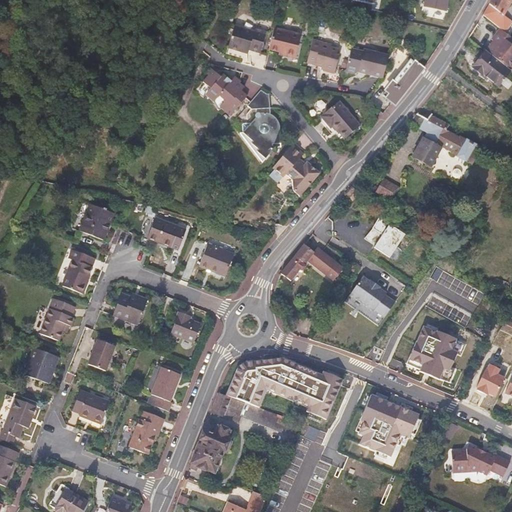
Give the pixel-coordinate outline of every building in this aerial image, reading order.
[(446,0),(424,0),(424,6),(444,11),(446,0)] [(511,1),(511,0),(491,0),(485,12),(499,23),(511,1)] [(260,54),(266,32),(254,29),(254,31),(234,25),(227,49),(247,55),(249,51),(260,54)] [(294,59),(301,34),(274,28),(268,50),(279,53),(278,55),(294,59)] [(491,45),(485,51),(486,51),(510,71),(511,72),(511,71),(511,38),(511,37),(500,29),(491,40),(493,42),(495,43),(493,46),(491,44),(491,45)] [(337,55),(338,49),(331,47),(331,45),(312,39),(306,63),(321,68),(321,69),(323,71),(334,74),(339,55),(337,55)] [(383,79),(388,55),(364,49),(363,52),(351,49),(345,72),(354,74),(358,72),(358,73),(383,79)] [(486,51),(473,68),(483,76),(483,75),(498,87),(501,83),(505,78),(510,71),(486,51)] [(395,105),(423,69),(410,59),(382,95),(395,105)] [(229,117),(247,96),(241,91),(244,87),(239,83),(240,82),(234,76),(231,81),(223,74),(220,78),(211,69),(206,74),(208,76),(202,82),(204,84),(198,91),(204,96),(208,92),(215,98),(212,102),(213,102),(218,111),(221,110),(229,117)] [(440,84),(416,115),(427,121),(431,116),(452,91),(458,82),(448,75),(446,76),(440,84)] [(511,83),(505,78),(501,83),(508,89),(511,83)] [(270,108),(269,94),(266,94),(260,90),(247,106),(251,110),(270,108)] [(483,103),(473,96),(468,105),(478,113),(483,103)] [(360,126),(339,101),(330,109),(326,108),(322,111),(322,116),(320,117),(330,128),(333,126),(344,139),(360,126)] [(281,144),(280,127),(279,125),(278,121),(276,118),(273,116),(269,114),(267,113),(265,113),(260,113),(257,113),(256,113),(255,115),(255,116),(255,117),(241,135),(262,163),(271,152),(273,150),(273,148),(272,144),(281,144)] [(416,115),(410,121),(428,132),(424,139),(423,138),(412,157),(431,167),(441,148),(472,165),(481,149),(476,146),(477,145),(466,139),(466,140),(446,130),(449,125),(431,116),(427,121),(416,115)] [(299,159),(303,155),(292,146),(272,168),(274,170),(269,176),(278,183),(282,178),(283,178),(286,175),(291,180),(292,180),(299,197),(320,173),(306,162),(305,164),(299,159)] [(383,179),(375,193),(392,202),(400,188),(383,179)] [(351,189),(346,196),(353,201),(358,195),(351,189)] [(103,240),(114,214),(90,204),(80,231),(103,240)] [(363,240),(389,259),(406,235),(379,217),(363,240)] [(178,251),(186,230),(155,218),(147,239),(178,251)] [(225,277),(234,254),(207,244),(199,267),(225,277)] [(314,253),(303,246),(281,274),(291,281),(299,271),(303,271),(305,267),(304,265),(314,253)] [(82,294),(88,280),(87,280),(92,268),(91,267),(95,258),(72,250),(69,259),(71,260),(70,262),(72,263),(71,267),(70,266),(62,286),(82,294)] [(362,277),(349,295),(373,312),(374,310),(384,317),(395,303),(385,295),(386,294),(379,289),(380,288),(370,281),(369,282),(362,277)] [(137,326),(148,300),(138,296),(136,299),(130,297),(121,293),(112,316),(137,326)] [(71,317),(75,307),(53,299),(40,333),(59,341),(66,325),(70,326),(74,318),(71,317)] [(194,343),(201,324),(191,320),(191,317),(179,313),(170,334),(194,343)] [(454,350),(458,340),(423,325),(407,363),(421,369),(420,371),(439,380),(444,370),(450,372),(459,352),(454,350)] [(106,371),(115,347),(97,339),(88,364),(106,371)] [(49,384),(59,357),(33,348),(24,375),(49,384)] [(301,412),(327,422),(342,382),(284,359),(242,364),(229,397),(225,396),(217,417),(240,425),(247,406),(261,411),(268,392),(303,406),(301,412)] [(171,402),(181,375),(162,367),(148,404),(169,412),(172,403),(171,402)] [(100,425),(110,401),(81,390),(72,412),(79,415),(78,417),(100,425)] [(323,506),(338,511),(382,511),(394,482),(388,480),(404,440),(411,442),(421,416),(370,395),(365,406),(361,404),(354,419),(359,421),(355,429),(361,432),(345,471),(339,468),(323,506)] [(29,429),(37,407),(15,398),(1,432),(16,437),(19,439),(24,427),(29,429)] [(148,455),(155,436),(157,437),(164,419),(143,411),(128,447),(148,455)] [(209,422),(192,464),(198,466),(198,468),(207,471),(208,470),(214,473),(223,453),(224,451),(227,453),(231,444),(228,443),(228,441),(227,441),(226,440),(229,433),(219,429),(221,427),(209,422)] [(16,437),(1,432),(0,435),(0,439),(13,445),(16,437)] [(0,484),(6,487),(19,453),(0,445),(0,484)] [(451,452),(453,473),(478,472),(487,476),(489,470),(503,477),(510,462),(496,455),(495,457),(468,445),(466,449),(466,451),(451,452)] [(82,511),(89,502),(66,489),(56,506),(55,507),(56,511),(82,511)] [(262,508),(267,497),(254,492),(250,503),(262,508)] [(130,511),(133,507),(124,503),(125,501),(112,496),(105,511),(130,511)] [(224,511),(243,511),(245,509),(241,508),(231,504),(228,502),(224,511)]
